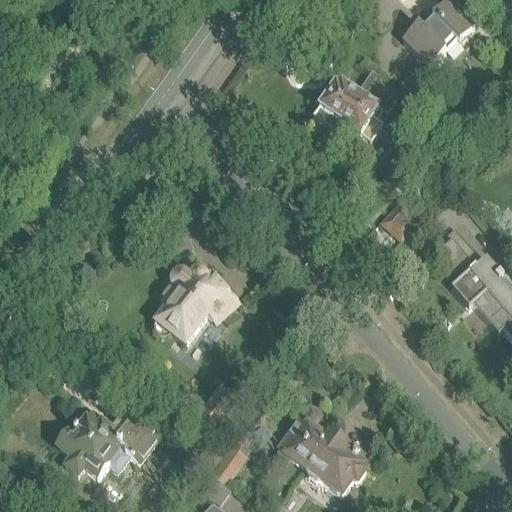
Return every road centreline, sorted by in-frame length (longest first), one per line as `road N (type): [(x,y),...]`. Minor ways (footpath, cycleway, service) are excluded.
road 1 (residential): [(498,483),(159,104)]
road 2 (unknown): [(0,241),(184,0)]
road 3 (tertiary): [(159,104),(0,310)]
road 4 (tertiary): [(238,0),(159,104)]
